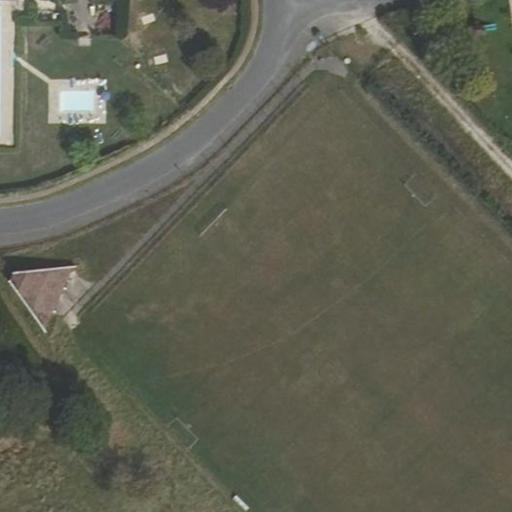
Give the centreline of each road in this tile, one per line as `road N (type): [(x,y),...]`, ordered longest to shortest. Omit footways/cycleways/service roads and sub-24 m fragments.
road 1 (residential): [(289,7),(260,74),(201,138),(86,205),(0,225)]
road 2 (track): [(318,3),(511,193)]
